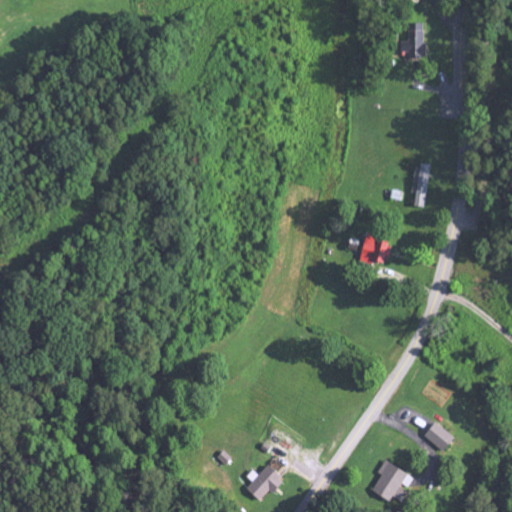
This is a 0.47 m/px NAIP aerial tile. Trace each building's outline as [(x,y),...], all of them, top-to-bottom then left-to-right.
[(408,25),(409,43),(400,43),(400,53),(409,53),(409,61),(425,60),(424,25),(408,25)] [(430,165),(419,164),(415,207),(426,208),(430,165)] [(358,261),(373,266),(374,262),(385,265),(391,243),(366,236),(358,261)] [(443,452),(454,438),(435,423),(424,437),(443,452)] [(372,491),(390,502),(407,474),(385,461),(377,474),(381,476),(372,491)] [(258,476),(255,474),(243,487),(259,501),(268,491),(272,494),(284,481),(267,466),(258,476)]
